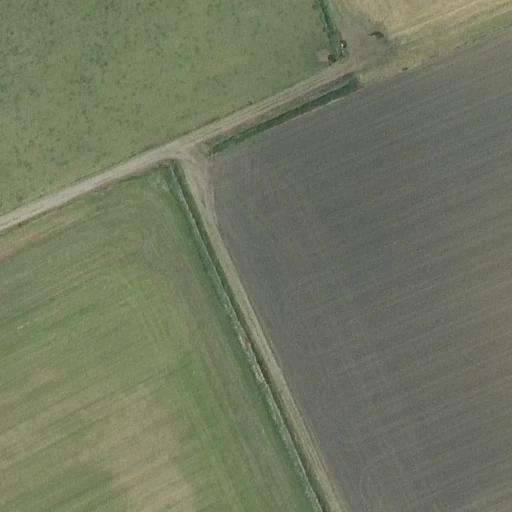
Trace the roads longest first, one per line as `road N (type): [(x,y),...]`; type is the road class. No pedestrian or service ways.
road 1 (track): [(186,144),(217,245),(331,511)]
road 2 (track): [(0,227),(345,72)]
